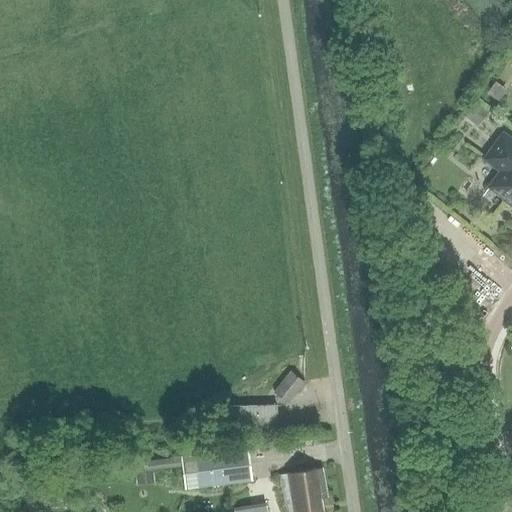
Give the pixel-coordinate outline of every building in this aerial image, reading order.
[(486,109),(473,100),(461,116),(474,125),(486,109)] [(511,141),(504,136),(485,160),(502,172),(490,188),(505,200),(504,201),(511,206),(511,141)] [(288,404),(304,382),(290,372),(273,393),(288,404)] [(228,431),(277,429),(276,405),(228,407),(228,431)] [(186,491),(246,483),(243,448),(182,456),(186,491)] [(136,485),(153,484),(152,466),(134,467),(136,485)] [(322,511),(320,499),(327,497),(321,469),(280,476),(286,511),(322,511)] [(265,511),(263,500),(231,505),(232,511),(265,511)]
